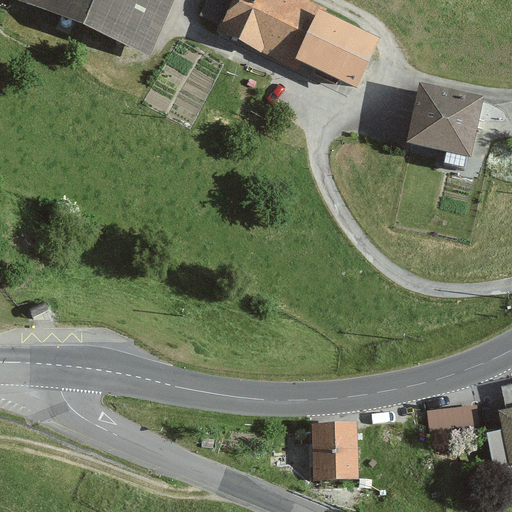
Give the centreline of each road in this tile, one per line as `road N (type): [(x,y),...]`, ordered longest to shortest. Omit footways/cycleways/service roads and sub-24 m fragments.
road 1 (secondary): [(59,365),(300,400),(425,382),(511,349)]
road 2 (tertiary): [(301,511),(87,420),(65,400),(59,365)]
